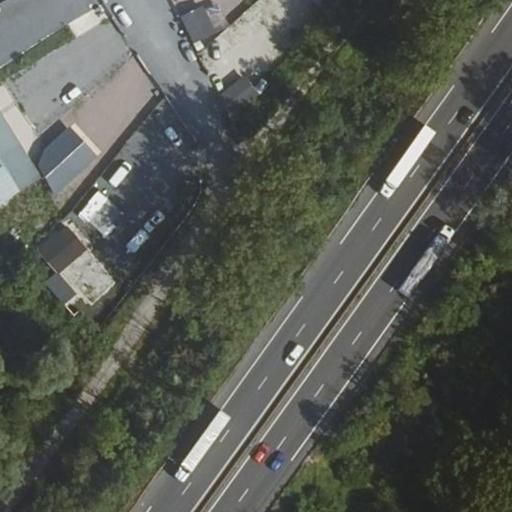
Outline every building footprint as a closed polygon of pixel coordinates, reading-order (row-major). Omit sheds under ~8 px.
[(191,41),(230,27),(221,1),(181,14),(191,41)] [(73,35),(109,21),(103,7),(68,21),(73,35)] [(84,51),(58,68),(74,93),(100,77),(84,51)] [(16,87),(38,81),(35,69),(13,76),(16,87)] [(244,74),(216,95),(233,118),(261,96),(244,74)] [(58,193),(100,154),(72,124),(30,163),(58,193)] [(0,175),(16,164),(0,141),(0,175)] [(37,245),(58,274),(92,249),(72,220),(37,245)] [(61,271),(46,280),(63,308),(78,299),(61,271)]
